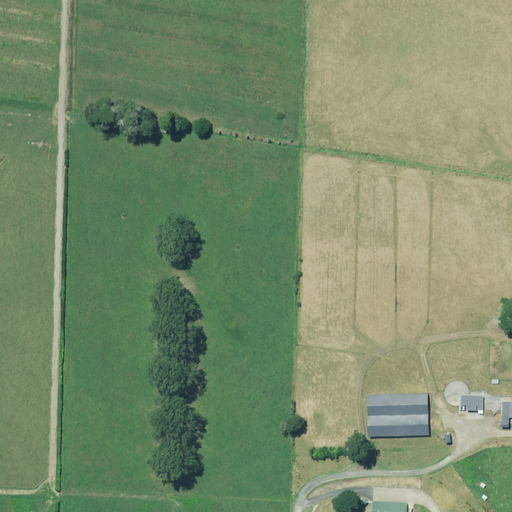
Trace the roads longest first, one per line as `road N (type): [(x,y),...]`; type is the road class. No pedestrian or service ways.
road 1 (track): [(64,0),(51,486)]
road 2 (track): [(467,439),(442,407),(421,351),(427,340),(508,334)]
